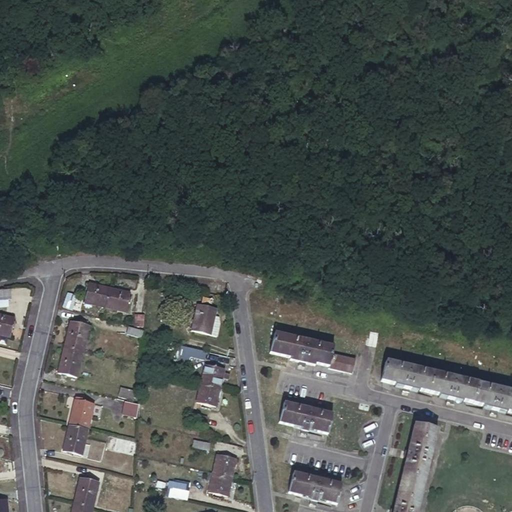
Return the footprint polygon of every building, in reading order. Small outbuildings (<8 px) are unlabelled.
[(84,302),(105,307),(109,290),(88,285),(84,302)] [(10,290),(0,291),(0,298),(11,297),(10,290)] [(109,290),(105,307),(125,312),(129,295),(109,290)] [(74,296),(68,295),(64,309),(70,311),(74,296)] [(216,311),(199,307),(192,332),(216,338),(219,324),(216,319),(214,318),(216,311)] [(134,314),(134,326),(142,326),(143,315),(134,314)] [(0,315),(0,335),(10,338),(14,319),(0,315)] [(71,322),(65,347),(84,352),(90,326),(71,322)] [(142,331),(128,327),(126,335),(140,339),(142,331)] [(332,349),(274,335),(269,354),(290,359),(289,360),(314,366),(314,365),(327,368),(327,369),(350,375),(354,361),(331,355),(332,349)] [(84,352),(65,347),(58,373),(77,378),(84,352)] [(205,354),(191,351),(189,358),(204,362),(205,354)] [(418,391),(427,393),(431,374),(384,363),(380,382),(394,386),(394,388),(417,394),(418,391)] [(205,367),(201,384),(220,389),(222,379),(227,380),(228,376),(223,375),(224,371),(205,367)] [(431,374),(427,393),(437,396),(436,398),(461,404),(462,402),(471,404),(476,385),(449,379),(431,374)] [(220,389),(201,384),(197,402),(216,407),(220,389)] [(511,393),(476,385),(471,404),(482,406),(481,409),(504,414),(505,412),(511,413),(511,393)] [(120,386),(118,395),(131,398),(133,389),(120,386)] [(75,399),(69,426),(88,430),(94,404),(75,399)] [(121,414),(136,415),(138,402),(123,400),(121,414)] [(331,417),(283,405),(278,423),(300,429),(299,430),(307,432),(307,430),(326,435),(331,417)] [(193,412),(192,418),(207,421),(208,415),(193,412)] [(414,425),(399,484),(421,490),(436,431),(414,425)] [(88,430),(69,426),(63,452),(82,457),(88,430)] [(215,456),(212,474),(232,478),(236,460),(215,456)] [(232,478),(212,474),(207,493),(227,497),(232,478)] [(340,487),(292,475),(288,493),(310,499),(309,501),(317,503),(317,501),(336,505),(340,487)] [(79,478),(73,504),(93,509),(99,483),(79,478)] [(175,489),(167,487),(165,496),(185,500),(187,492),(184,491),(185,486),(176,484),(175,489)] [(416,511),(421,490),(399,484),(392,511),(416,511)]
